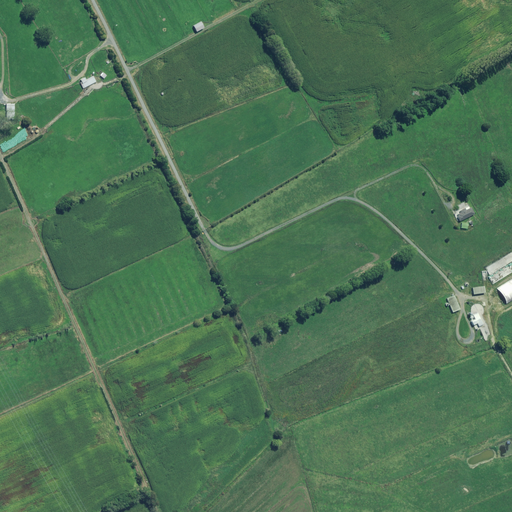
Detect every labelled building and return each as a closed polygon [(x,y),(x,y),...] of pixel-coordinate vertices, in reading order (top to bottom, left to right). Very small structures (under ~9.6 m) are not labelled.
[(203,28),(200,22),(193,26),(196,32),(203,28)] [(95,82),(92,76),(85,80),(84,77),(79,80),(81,82),(79,83),(82,89),(95,82)] [(13,120),(13,104),(5,104),(5,120),(13,120)] [(473,214),(470,207),(468,209),(467,207),(464,209),(463,208),(459,211),(459,212),(456,214),(457,216),(456,217),(458,221),(473,214)] [(489,275),(488,276),(491,282),(490,283),(491,284),(492,284),(511,272),(511,251),(485,268),(489,275)] [(511,300),(511,279),(497,289),(506,304),(511,300)] [(484,286),(472,288),(472,289),(471,289),(471,294),(472,294),(484,293),(484,286)] [(449,307),(448,307),(450,311),(451,311),(452,313),(459,309),(453,296),(446,299),(449,307)] [(483,324),(477,313),(472,315),(474,319),(470,322),(472,325),(476,323),(478,326),(483,324)]
